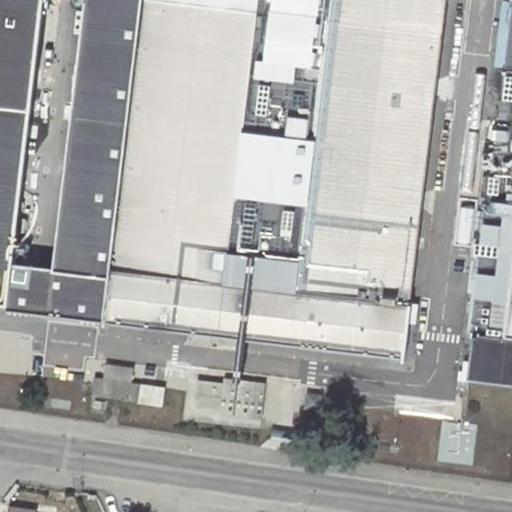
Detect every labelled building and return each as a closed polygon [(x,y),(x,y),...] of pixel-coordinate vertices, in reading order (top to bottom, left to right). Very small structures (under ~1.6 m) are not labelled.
[(107,320),(107,321),(407,357),(412,309),(409,309),(446,0),(0,0),(0,303),(11,305),(16,263),(46,0),(87,0),(56,267),(55,270),(112,277),(107,320)] [(511,8),(483,253),(474,331),(468,379),(511,383),(511,8)] [(474,252),(464,330),(474,331),(483,253),(474,252)] [(11,305),(10,309),(107,320),(112,277),(55,270),(56,267),(16,263),(11,305)] [(95,377),(91,396),(139,403),(164,406),(166,387),(133,382),(135,367),(107,363),(104,378),(95,377)] [(196,421),(280,426),(283,382),(200,376),(196,421)]
